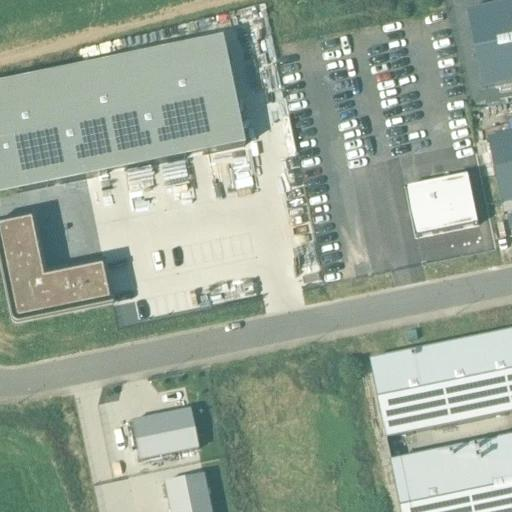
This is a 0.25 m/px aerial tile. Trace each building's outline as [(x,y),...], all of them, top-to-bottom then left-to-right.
[(119,0),(125,22),(213,0),(119,0)] [(511,5),(468,15),(484,91),(511,85),(511,5)] [(221,43),(0,88),(0,198),(243,149),(221,43)] [(511,199),(511,131),(487,137),(500,202),(511,199)] [(408,191),(418,241),(480,228),(470,178),(408,191)] [(31,220),(0,226),(0,264),(13,326),(109,305),(101,267),(44,279),(31,220)] [(388,435),(511,410),(511,328),(372,357),(388,435)] [(191,413),(129,426),(138,466),(199,453),(191,413)] [(406,511),(511,511),(511,435),(395,461),(406,511)] [(209,511),(203,479),(163,486),(168,511),(209,511)]
